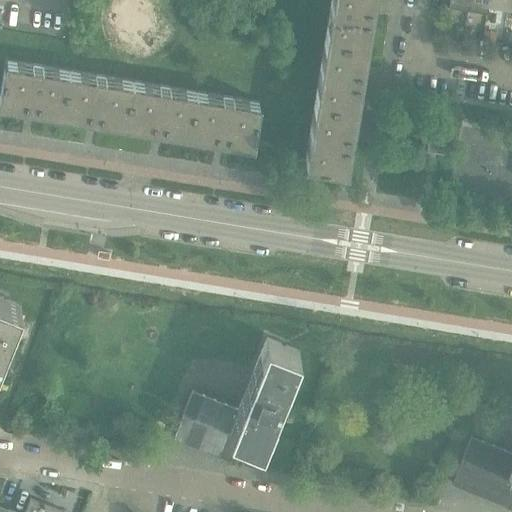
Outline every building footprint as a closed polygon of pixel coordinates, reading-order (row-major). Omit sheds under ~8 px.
[(330,0),(325,34),(369,41),(375,0),(330,0)] [(468,9),(469,0),(449,0),(448,6),(468,9)] [(489,0),(469,0),(468,9),(488,13),(489,3),(489,0)] [(359,103),(369,41),(325,34),(315,97),(359,103)] [(0,103),(62,114),(69,71),(5,61),(0,90),(0,103)] [(62,114),(126,124),(133,81),(69,71),(62,114)] [(126,124),(190,134),(197,91),(133,81),(126,124)] [(197,91),(190,134),(255,145),(261,102),(197,91)] [(348,168),(352,141),(359,103),(315,97),(305,160),(348,168)] [(426,148),(432,148),(443,150),(446,131),(429,129),(426,148)] [(0,296),(0,373),(7,374),(10,363),(13,355),(16,346),(19,340),(8,335),(20,305),(0,296)] [(300,351),(286,345),(267,338),(238,409),(229,432),(240,437),(263,446),(274,417),(288,420),(288,414),(289,411),(290,405),(292,401),(293,397),(295,392),(296,389),(298,385),(288,380),(300,351)] [(183,414),(195,419),(205,395),(193,391),(183,414)] [(195,419),(207,424),(216,400),(205,395),(195,419)] [(207,424),(217,428),(227,404),(216,400),(207,424)] [(229,432),(238,409),(227,404),(217,428),(228,432),(229,432)] [(186,443),(195,419),(183,414),(174,438),(186,443)] [(197,448),(207,424),(195,419),(186,443),(197,448)] [(208,452),(217,428),(207,424),(197,448),(208,452)] [(219,456),(228,432),(217,428),(208,452),(219,456)] [(219,456),(231,460),(240,437),(229,432),(228,432),(219,456)] [(462,460),(474,465),(483,442),(471,437),(462,460)] [(474,465),(485,469),(494,446),(483,442),(474,465)] [(485,469),(496,474),(505,450),(494,446),(485,469)] [(508,478),(511,467),(511,452),(505,450),(496,474),(508,478)] [(465,488),(474,465),(462,460),(453,483),(465,488)] [(476,493),(485,469),(474,465),(465,488),(476,493)] [(487,497),(496,474),(485,469),(476,493),(487,497)] [(498,502),(508,478),(496,474),(487,497),(498,502)] [(498,502),(510,507),(511,501),(511,479),(508,478),(498,502)] [(17,511),(11,509),(9,511),(60,511),(61,511),(31,499),(25,511),(17,511)]
